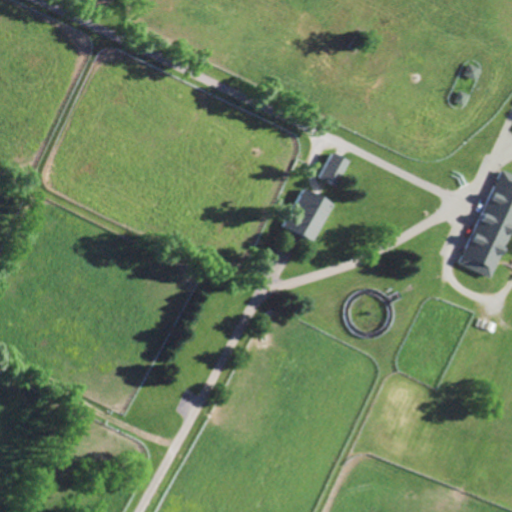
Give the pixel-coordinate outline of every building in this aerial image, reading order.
[(470,80),(458,75),(463,63),(475,67),(470,80)] [(458,106),(448,101),(454,90),(463,94),(458,106)] [(329,187),(312,177),(325,151),(343,160),(329,187)] [(511,176),(511,216),(483,276),(452,261),(496,168),(511,176)] [(305,241),(276,225),(297,187),(326,202),(305,241)]
